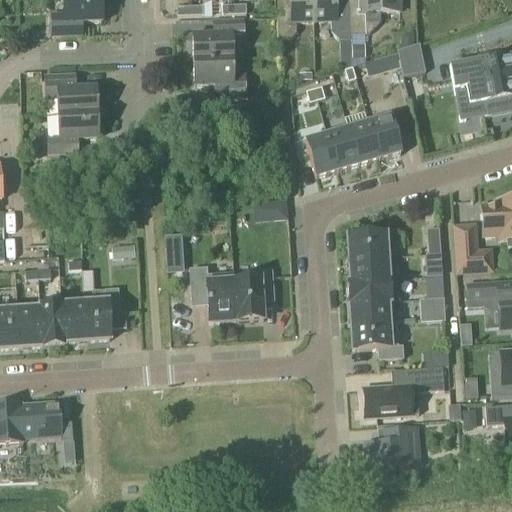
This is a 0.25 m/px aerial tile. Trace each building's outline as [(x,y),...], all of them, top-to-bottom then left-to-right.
[(50,18),(51,42),(81,41),(81,27),(101,26),(101,0),(61,2),(62,17),(50,18)] [(295,28),(312,27),(311,0),(275,0),(276,46),(288,46),(295,37),(295,28)] [(339,44),(339,52),(347,51),(347,44),(349,44),(349,40),(347,0),(311,0),(312,27),(330,27),(330,36),(338,44),(339,44)] [(347,0),(349,40),(368,39),(380,27),(380,17),(399,17),(398,0),(347,0)] [(202,20),(202,21),(211,21),(210,5),(201,9),(201,10),(189,11),(189,20),(202,20)] [(210,5),(211,21),(219,21),(219,19),(232,19),(232,9),(219,10),(219,8),(210,5)] [(232,9),(232,19),(245,18),(245,9),(232,9)] [(176,21),(189,20),(189,11),(175,11),(176,21)] [(191,38),(192,65),(231,64),(231,38),(242,38),(242,23),(212,24),(212,38),(191,38)] [(352,48),(352,62),(361,62),(360,47),(352,48)] [(416,52),(400,59),(404,79),(420,76),(416,52)] [(378,63),(382,77),(399,71),(396,57),(378,63)] [(468,109),(483,106),(486,121),(511,116),(511,76),(509,59),(449,70),(453,94),(465,92),(468,109)] [(213,91),(214,104),(244,103),(244,79),(232,79),(231,64),(192,65),(193,91),(213,91)] [(350,72),(343,75),(346,86),(354,84),(350,72)] [(56,103),(57,119),(96,117),(95,91),(74,92),(74,78),(43,80),(44,104),(56,103)] [(427,82),(412,85),(416,109),(432,106),(427,82)] [(433,104),(450,101),(448,88),(431,91),(433,104)] [(324,103),(320,92),(313,94),(316,106),(324,103)] [(308,108),(316,106),(313,94),(305,96),(308,108)] [(46,145),(47,159),(77,158),(76,145),(97,144),(96,117),(57,119),(58,145),(46,145)] [(384,166),(406,160),(395,122),(373,128),(384,166)] [(353,134),(363,172),(384,166),(373,128),(353,134)] [(332,141),(343,178),(363,172),(352,135),(332,141)] [(321,185),(343,178),(332,141),(310,147),(321,185)] [(499,240),(499,246),(507,245),(507,251),(511,250),(511,204),(497,206),(497,216),(481,217),(483,241),(499,240)] [(271,208),(273,224),(285,223),(284,207),(271,208)] [(440,258),(438,234),(426,234),(428,259),(440,258)] [(165,239),(167,275),(183,274),(181,238),(165,239)] [(385,238),(346,241),(348,264),(387,262),(385,238)] [(30,261),(50,261),(50,249),(30,249),(30,261)] [(111,253),(112,264),(123,263),(122,252),(111,253)] [(457,277),(475,276),(474,262),(474,257),(456,258),(457,277)] [(348,264),(349,287),(388,284),(387,262),(348,264)] [(81,265),(68,266),(68,275),(81,274),(81,265)] [(235,327),(233,285),(232,278),(206,280),(206,273),(188,274),(191,306),(207,305),(208,329),(235,327)] [(50,274),(37,275),(37,284),(50,283),(50,274)] [(37,284),(37,275),(24,276),(25,285),(37,284)] [(233,285),(235,327),(262,325),(261,301),(273,301),(271,276),(258,277),(258,284),(233,285)] [(441,281),(424,282),(425,303),(442,301),(441,281)] [(347,287),(348,309),(387,307),(389,307),(388,284),(349,287),(347,287)] [(509,288),(465,290),(466,312),(497,310),(498,334),(511,333),(511,338),(511,301),(510,301),(509,288)] [(83,307),(86,346),(109,344),(107,318),(119,317),(117,293),(91,295),(91,306),(83,307)] [(38,305),(38,312),(41,351),(63,350),(63,347),(61,308),(60,303),(38,305)] [(420,327),(444,325),(443,303),(430,304),(419,304),(420,327)] [(83,307),(61,308),(63,347),(86,346),(83,307)] [(387,307),(348,309),(350,332),(388,329),(387,307)] [(0,353),(19,353),(16,313),(16,309),(0,309),(0,353)] [(17,313),(16,313),(19,353),(41,351),(38,312),(17,313)] [(388,329),(350,332),(351,355),(377,353),(378,365),(402,363),(401,351),(397,351),(396,329),(388,329)] [(470,329),(459,330),(460,351),(471,350),(470,329)] [(501,389),(490,390),(490,404),(511,402),(511,356),(499,357),(501,389)] [(447,361),(439,361),(439,372),(447,372),(447,361)] [(362,390),(364,423),(418,420),(415,375),(390,376),(391,388),(362,390)] [(2,446),(29,444),(29,440),(27,408),(26,404),(0,405),(0,452),(2,452),(2,446)] [(64,405),(27,408),(29,440),(65,438),(65,444),(77,443),(76,424),(66,425),(64,405)] [(460,424),(459,410),(447,410),(448,425),(460,424)] [(511,411),(485,413),(486,432),(503,431),(505,457),(506,457),(507,463),(511,463),(511,411)] [(389,453),(368,454),(370,482),(405,479),(405,474),(422,472),(419,438),(388,440),(389,453)]
